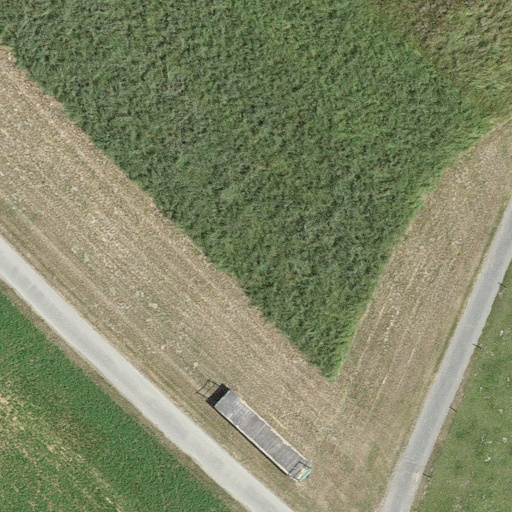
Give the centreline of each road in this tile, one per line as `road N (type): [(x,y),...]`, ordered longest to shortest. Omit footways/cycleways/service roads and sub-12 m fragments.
road 1 (track): [(0,241),(291,511)]
road 2 (track): [(511,211),(395,511)]
